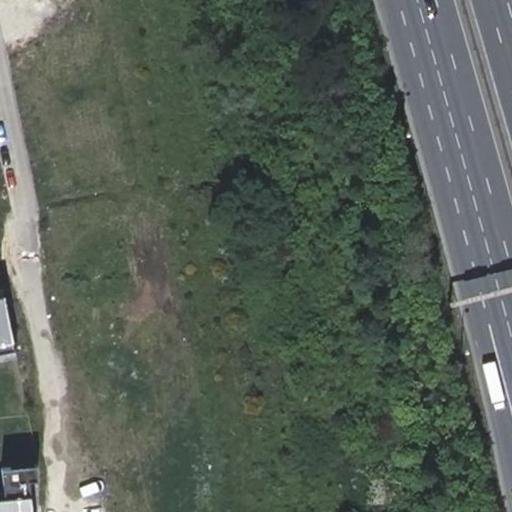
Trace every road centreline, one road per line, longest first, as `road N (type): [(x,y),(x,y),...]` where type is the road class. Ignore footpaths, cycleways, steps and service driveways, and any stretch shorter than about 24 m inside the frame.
road 1 (unknown): [(79,511),(0,78)]
road 2 (trunk): [(426,0),(506,293)]
road 3 (trunk): [(506,293),(490,350),(511,446)]
